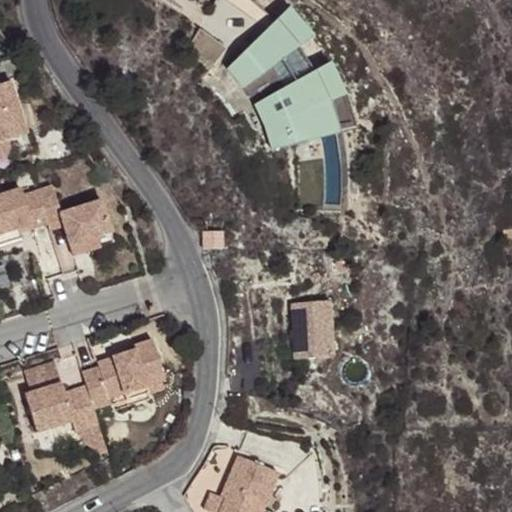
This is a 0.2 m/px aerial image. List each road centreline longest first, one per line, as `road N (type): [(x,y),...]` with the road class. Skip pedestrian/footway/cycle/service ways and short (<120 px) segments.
road 1 (residential): [(196,280),(150,186),(42,41),(35,0)]
road 2 (residential): [(158,473),(180,459),(201,409),(205,344),(196,280)]
road 3 (residential): [(196,280),(0,340)]
